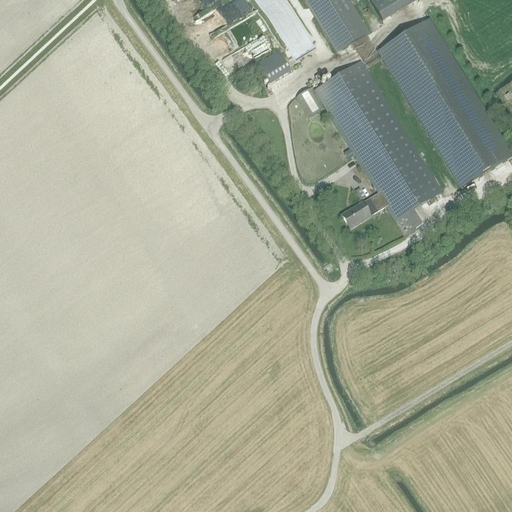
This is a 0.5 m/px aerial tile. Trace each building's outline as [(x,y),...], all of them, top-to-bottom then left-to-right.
[(345,0),(303,0),(337,55),(367,36),(345,0)] [(415,0),(373,0),(370,2),(382,23),(417,2),(415,0)] [(511,157),(429,22),(378,53),(462,189),(511,158),(511,157)] [(290,73),(278,53),(256,66),(269,86),(290,73)] [(412,212),(441,194),(361,63),(315,92),(378,195),(362,205),(362,204),(341,217),(350,231),(370,218),(386,208),(395,222),(404,238),(422,227),(412,212)] [(324,110),(311,89),(296,99),(309,119),(324,110)]
